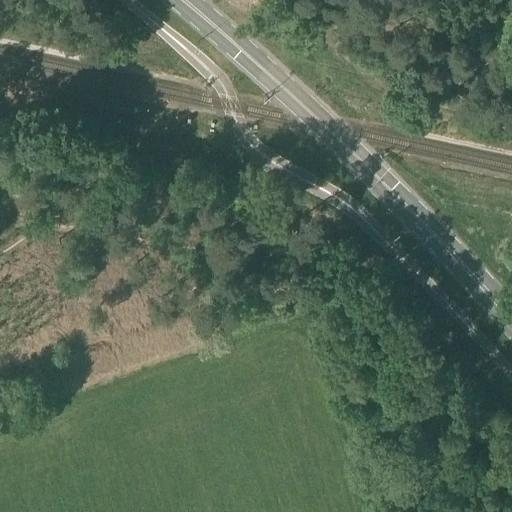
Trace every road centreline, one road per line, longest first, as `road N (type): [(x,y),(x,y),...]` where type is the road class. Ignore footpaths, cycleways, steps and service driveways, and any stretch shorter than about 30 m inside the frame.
road 1 (primary): [(511,319),(323,126),(181,0)]
road 2 (track): [(185,51),(223,35),(317,54),(381,93),(511,122)]
